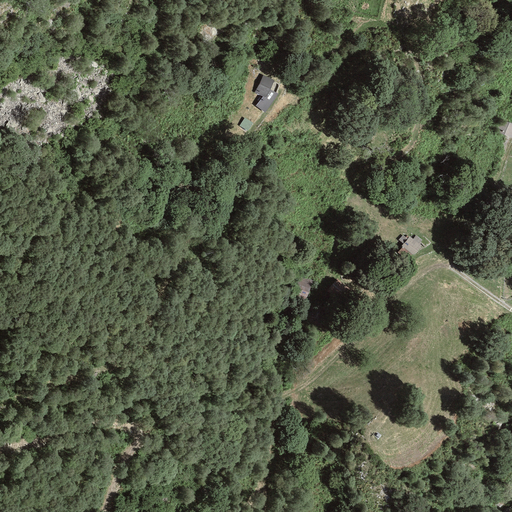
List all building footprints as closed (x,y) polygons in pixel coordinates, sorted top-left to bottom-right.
[(272,80),(262,75),(253,93),(262,97),(255,106),(264,113),(276,94),(268,90),(272,80)] [(511,134),(511,125),(497,119),(492,131),(510,139),(511,134)] [(511,141),(494,134),(490,143),(507,150),(511,141)] [(495,231),(481,231),(480,238),(494,239),(495,231)] [(412,240),(408,236),(400,246),(411,255),(420,245),(418,244),(421,240),(416,236),(412,240)] [(400,257),(394,252),(389,257),(395,262),(400,257)] [(311,281),(297,275),(287,301),(301,307),(311,281)] [(348,288),(337,279),(326,291),(338,301),(348,288)] [(326,313),(308,311),(306,324),(324,326),(326,313)]
